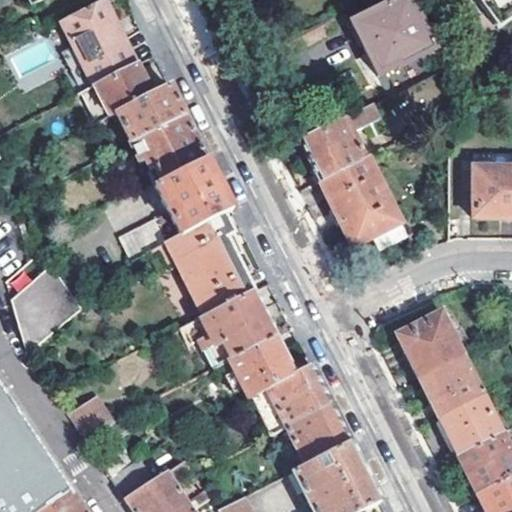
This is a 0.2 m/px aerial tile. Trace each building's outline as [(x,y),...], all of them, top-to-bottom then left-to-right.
[(399,0),(351,24),(378,78),(398,67),(400,70),(436,51),(410,0),(399,0)] [(101,2),(59,22),(93,88),(134,67),(101,2)] [(93,88),(108,118),(115,114),(149,97),(134,67),(93,88)] [(181,111),(169,87),(149,97),(115,114),(129,145),(185,118),(181,111)] [(373,108),(300,145),(319,183),(364,160),(352,135),(380,120),(373,108)] [(152,171),(160,184),(206,160),(202,153),(185,118),(129,145),(137,165),(143,162),(148,173),(152,171)] [(474,222),(511,221),(511,170),(511,171),(511,156),(480,156),(480,171),(473,171),(474,222)] [(412,237),(406,223),(401,226),(367,159),(364,160),(319,183),(354,250),(371,241),(378,253),(412,237)] [(222,215),(232,210),(211,169),(206,160),(160,184),(154,188),(179,238),(222,215)] [(233,239),(222,215),(179,238),(168,243),(165,245),(202,319),(252,294),(227,242),(233,239)] [(117,239),(128,264),(165,245),(168,243),(156,218),(117,239)] [(56,277),(50,267),(11,301),(18,329),(35,347),(78,309),(68,294),(56,277)] [(56,277),(68,294),(82,288),(72,269),(56,277)] [(196,342),(209,372),(226,363),(275,339),(252,294),(202,319),(198,321),(205,336),(196,342)] [(441,316),(395,338),(418,382),(463,360),(441,316)] [(35,347),(18,329),(26,354),(35,347)] [(239,390),(245,401),(264,392),(294,376),(275,339),(226,363),(231,374),(224,377),(233,393),(239,390)] [(418,382),(438,421),(482,398),(463,360),(418,382)] [(283,431),(330,407),(314,373),(312,367),(294,376),(264,392),(283,431)] [(0,511),(38,511),(70,491),(0,385),(0,511)] [(67,417),(86,443),(115,424),(96,397),(67,417)] [(438,421),(456,458),(500,435),(482,398),(438,421)] [(283,431),(302,468),(349,444),(345,435),(330,407),(283,431)] [(456,458),(475,495),(511,476),(511,452),(510,453),(500,435),(456,458)] [(361,511),(380,503),(355,455),(349,444),(302,468),(291,474),(310,511),(361,511)] [(121,447),(97,461),(109,478),(133,464),(121,447)] [(133,464),(109,478),(125,503),(154,483),(138,460),(133,464)] [(154,483),(125,503),(131,511),(191,511),(196,508),(192,503),(187,507),(166,475),(154,483)] [(483,511),(511,511),(511,476),(475,495),(483,511)] [(84,511),(83,510),(70,491),(38,511),(84,511)] [(216,511),(249,511),(241,500),(216,511)]
